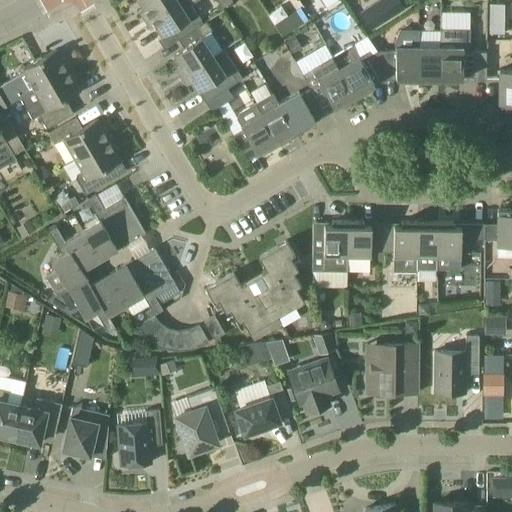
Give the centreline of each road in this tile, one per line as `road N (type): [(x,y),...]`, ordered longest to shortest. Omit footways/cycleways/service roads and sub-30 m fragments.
road 1 (residential): [(184,511),(358,451),(511,445)]
road 2 (residential): [(209,214),(79,0)]
road 3 (residential): [(505,164),(499,146),(462,124),(379,124),(348,160)]
road 4 (residential): [(348,160),(365,191),(379,196),(483,190),(505,164)]
road 5 (residential): [(209,214),(229,215),(308,166),(348,160)]
